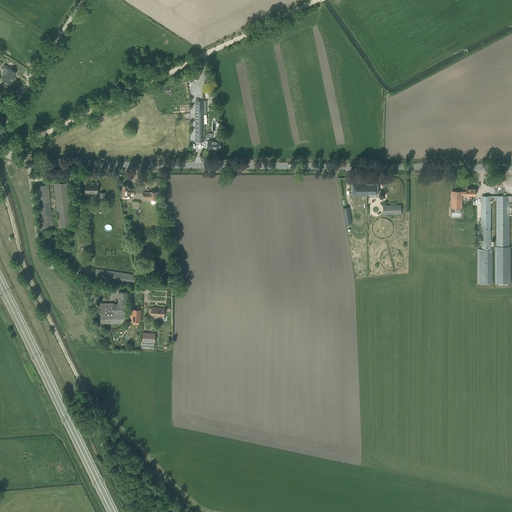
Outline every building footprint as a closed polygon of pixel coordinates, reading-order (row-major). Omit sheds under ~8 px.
[(8,71),(2,79),(3,80),(5,82),(5,81),(9,84),(14,77),(13,76),(16,72),(15,72),(16,70),(11,66),(10,68),(5,65),(3,68),(8,71)] [(204,142),(204,124),(207,124),(207,114),(204,114),(204,101),(196,101),(196,142),(204,142)] [(221,150),(221,143),(222,143),(222,138),(221,137),(220,137),(219,136),(218,137),(217,137),(217,138),(216,138),(216,141),(208,141),(208,149),(217,149),(217,150),(221,150)] [(352,196),(360,196),(369,196),(369,194),(378,194),(378,184),(367,184),(367,181),(352,181),(352,196)] [(68,183),(54,184),(58,228),(73,227),(68,183)] [(35,186),(40,232),(53,231),(48,185),(35,186)] [(128,185),(123,185),(123,198),(130,198),(130,195),(134,195),(134,188),(130,188),(130,187),(128,187),(128,185)] [(451,208),(461,208),(462,195),(466,195),(475,196),(475,189),(467,188),(467,192),(462,192),(462,191),(451,191),(451,196),(451,208)] [(482,196),(482,201),(482,249),(477,249),(477,283),(492,283),(492,249),(490,249),(490,196),(482,196)] [(496,196),(496,247),(495,246),(495,283),(510,283),(510,247),(509,247),(509,196),(496,196)] [(383,214),(401,214),(401,205),(383,205),(383,214)] [(94,278),(134,284),(135,275),(96,269),(94,278)] [(101,315),(101,323),(126,323),(128,292),(119,291),(118,303),(101,303),(101,311),(99,311),(99,315),(101,315)] [(164,317),(165,308),(151,307),(151,308),(149,308),(148,315),(154,316),(154,317),(160,318),(160,316),(164,317)] [(130,315),(130,321),(139,321),(140,310),(133,309),(132,315),(130,315)] [(155,342),(155,334),(143,333),(142,341),(155,342)]
